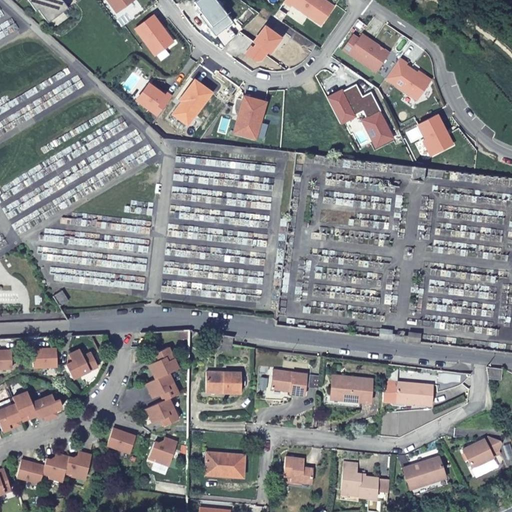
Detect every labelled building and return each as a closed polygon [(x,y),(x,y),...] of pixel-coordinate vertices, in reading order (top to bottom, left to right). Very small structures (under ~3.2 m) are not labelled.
[(27,0),(36,10),(38,9),(48,22),(68,8),(62,0),(27,0)] [(122,7),(116,0),(115,0),(111,3),(117,11),(122,7)] [(198,7),(201,11),(211,24),(209,25),(215,33),(228,23),(232,20),(217,0),(194,0),(199,6),(198,7)] [(292,3),(321,22),(333,4),(326,0),(284,0),(291,5),(292,3)] [(199,13),(209,25),(211,24),(201,11),(199,13)] [(152,14),(134,27),(155,53),(170,42),(160,29),(162,27),(152,14)] [(236,33),(228,23),(215,33),(224,46),(236,33)] [(282,37),(266,25),(255,40),(258,42),(254,46),(252,45),(247,52),(257,59),(261,59),(268,50),(270,52),(282,37)] [(357,34),(347,49),(380,72),(392,53),(366,33),(363,39),(357,34)] [(406,60),(399,55),(385,75),(418,97),(429,78),(404,62),(406,60)] [(172,112),(187,123),(211,90),(194,78),(179,98),(181,99),(172,112)] [(136,98),(157,113),(171,94),(164,90),(162,92),(148,82),(136,98)] [(364,123),(377,150),(395,141),(382,113),(383,113),(374,93),(362,99),(356,87),(345,92),(344,91),(329,99),(343,127),(358,119),(357,118),(365,114),(368,121),(364,123)] [(265,100),(243,94),(238,113),(241,114),(236,131),(255,137),(265,100)] [(426,138),(434,152),(452,142),(447,133),(445,134),(443,130),(445,129),(437,114),(418,123),(426,138)] [(434,152),(426,138),(423,139),(431,154),(434,152)] [(208,333),(206,347),(230,351),(233,337),(208,333)] [(55,347),(31,348),(31,365),(56,364),(55,347)] [(167,348),(154,354),(157,360),(147,365),(151,372),(154,379),(145,384),(148,391),(152,398),(162,393),(165,399),(145,409),(149,416),(152,423),(162,419),(165,425),(178,419),(168,398),(178,394),(168,373),(177,369),(167,348)] [(9,349),(0,349),(0,367),(10,367),(9,349)] [(79,351),(68,356),(71,363),(65,366),(72,380),(97,367),(90,354),(82,358),(79,351)] [(502,367),(486,365),(489,375),(501,376),(502,367)] [(305,375),(271,371),(268,390),(287,392),(287,394),(303,395),(305,375)] [(220,391),(220,395),(238,396),(239,374),(228,374),(204,373),(204,376),(203,391),(220,391)] [(348,401),(359,402),(368,403),(370,379),(331,375),(329,396),(348,398),(348,401)] [(381,401),(428,405),(429,385),(394,382),(394,385),(382,384),(381,401)] [(25,392),(10,398),(12,404),(0,408),(0,431),(3,430),(7,429),(5,424),(17,419),(15,411),(21,408),(25,419),(34,416),(34,418),(41,415),(50,412),(54,410),(60,408),(57,400),(52,402),(50,395),(29,403),(25,392)] [(358,407),(359,402),(348,401),(348,398),(329,396),(324,396),(323,403),(358,407)] [(21,408),(15,411),(17,419),(18,421),(25,419),(21,408)] [(50,412),(41,415),(43,420),(52,416),(50,412)] [(15,420),(5,424),(7,429),(17,425),(15,420)] [(113,429),(107,446),(130,453),(135,437),(113,429)] [(470,467),(485,460),(483,456),(490,453),(498,448),(500,443),(499,440),(487,436),(461,449),(470,467)] [(156,458),(155,461),(169,465),(177,442),(164,438),(162,445),(154,442),(149,456),(156,458)] [(27,463),(22,462),(18,479),(41,485),(43,477),(43,475),(50,476),(50,477),(49,479),(64,483),(65,475),(66,473),(72,474),(72,477),(86,480),(92,456),(85,454),(79,453),(77,460),(62,456),(57,455),(55,462),(47,460),(45,468),(27,463)] [(222,475),(222,480),(241,482),(243,459),(228,458),(204,456),(203,474),(222,475)] [(429,461),(410,466),(410,465),(402,467),(408,488),(445,477),(438,456),(429,459),(429,461)] [(281,460),(280,479),(287,480),(287,484),(307,486),(309,471),(299,470),(300,461),(281,460)] [(375,492),(387,494),(387,481),(376,480),(359,478),(359,476),(355,476),(356,466),(342,464),(340,493),(358,495),(357,499),(374,500),(375,492)] [(221,482),(222,480),(222,475),(203,474),(202,481),(221,482)]
